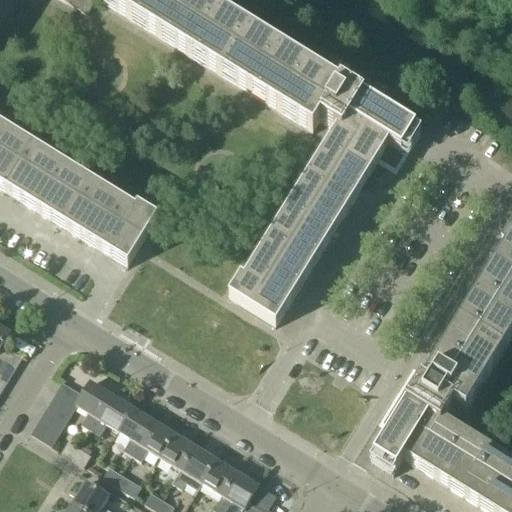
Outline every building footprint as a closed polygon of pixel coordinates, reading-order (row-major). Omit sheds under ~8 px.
[(0,0),(0,192),(128,271),(156,225),(138,213),(136,217),(133,221),(0,138),(0,0)] [(58,0),(87,18),(98,1),(102,4),(101,6),(313,136),(320,125),(342,138),(249,289),(240,283),(229,302),(276,331),(276,330),(378,164),(395,175),(418,137),(363,103),(340,89),(335,97),(178,0),(58,0)] [(379,453),(371,466),(393,480),(401,466),(404,463),(482,511),(511,511),(511,476),(440,432),(453,410),(465,418),(510,345),(511,342),(511,237),(501,256),(504,258),(505,258),(506,259),(509,260),(432,386),(429,384),(424,381),(414,375),(381,428),(390,434),(379,453)] [(10,337),(0,331),(0,353),(3,350),(10,337)] [(23,362),(3,350),(0,353),(0,363),(16,373),(23,362)] [(16,373),(0,363),(0,377),(9,383),(16,373)] [(0,377),(0,390),(3,393),(9,383),(0,377)] [(56,398),(77,410),(82,399),(63,387),(56,398)] [(90,387),(82,399),(77,410),(88,418),(81,429),(90,434),(111,400),(90,387)] [(77,410),(56,398),(49,408),(70,421),(77,410)] [(132,413),(111,400),(90,434),(99,440),(106,429),(118,436),(132,413)] [(49,408),(43,419),(63,431),(70,421),(49,408)] [(153,426),(132,413),(118,436),(129,443),(122,455),(131,460),(153,426)] [(43,419),(37,429),(57,440),(63,431),(43,419)] [(174,439),(153,426),(131,460),(141,466),(148,455),(160,462),(174,439)] [(51,450),(57,440),(37,429),(31,438),(51,450)] [(160,462),(180,474),(194,451),(174,439),(160,462)] [(72,463),(78,452),(68,446),(61,457),(72,463)] [(202,488),(201,487),(215,464),(194,451),(180,474),(172,488),(182,494),(186,488),(198,495),(202,488)] [(90,460),(78,452),(72,463),(83,470),(90,460)] [(222,501),(224,501),(238,478),(215,464),(201,487),(202,488),(222,501)] [(113,489),(120,478),(109,472),(102,483),(113,489)] [(113,489),(125,497),(132,486),(120,478),(113,489)] [(258,491),(238,478),(224,501),(222,501),(215,511),(228,511),(232,506),(241,511),(245,511),(251,503),(258,491)] [(86,487),(72,508),(78,511),(102,511),(109,501),(86,487)] [(258,491),(251,503),(264,511),(268,511),(275,501),(258,491)] [(145,509),(150,511),(157,511),(162,504),(152,498),(145,509)] [(264,511),(251,503),(245,511),(264,511)]
